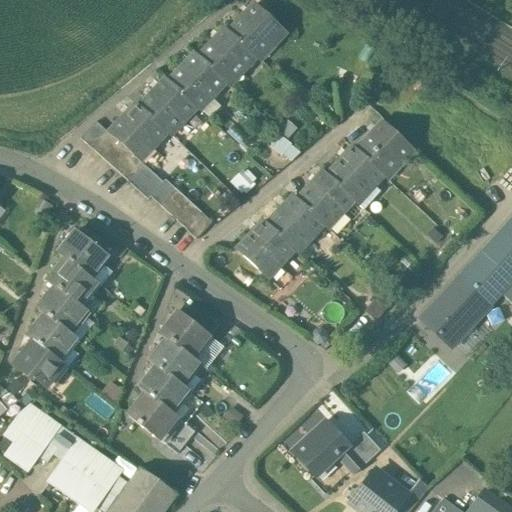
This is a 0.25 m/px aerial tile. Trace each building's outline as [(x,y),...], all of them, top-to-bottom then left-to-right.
[(286,35),(252,4),(227,33),(256,59),(260,63),(286,35)] [(227,33),(224,30),(198,58),(223,82),(238,65),(245,71),(256,59),(227,33)] [(168,83),(193,106),(194,106),(197,108),(196,109),(200,113),(226,85),(223,82),(198,58),(194,55),(168,83)] [(165,80),(138,108),(164,131),(179,115),(185,121),(196,109),(197,108),(194,106),(193,106),(168,83),(165,80)] [(138,108),(134,104),(107,133),(115,141),(124,149),(134,158),(141,164),(167,135),(164,131),(138,108)] [(95,123),(80,139),(90,148),(105,132),(95,123)] [(382,123),(356,151),(382,175),(398,158),(404,164),(414,153),(382,123)] [(105,132),(90,148),(100,157),(115,141),(107,133),(105,132)] [(262,152),(279,169),(298,151),(282,133),(262,152)] [(115,141),(100,157),(109,165),(124,149),(115,141)] [(352,147),(325,176),(355,203),(359,206),(385,177),(382,175),(356,151),(352,147)] [(124,149),(109,165),(119,174),(134,158),(124,149)] [(134,158),(119,174),(128,182),(143,166),(141,164),(134,158)] [(143,166),(128,182),(138,191),(153,175),(143,166)] [(240,193),(257,182),(248,168),(231,179),(240,193)] [(325,176),(322,172),(296,200),(325,227),(329,231),(355,203),(325,176)] [(153,175),(138,191),(147,199),(162,183),(153,175)] [(162,183),(147,199),(149,201),(150,199),(158,207),(175,189),(165,180),(162,183)] [(175,189),(158,207),(168,215),(184,198),(175,189)] [(292,196),(265,224),(295,252),(299,255),(325,227),(296,200),(292,196)] [(184,198),(168,215),(177,224),(194,207),(184,198)] [(194,207),(177,224),(188,233),(203,215),(194,207)] [(203,215),(188,233),(197,241),(212,224),(203,215)] [(511,221),(461,277),(490,305),(511,281),(511,221)] [(265,224),(263,222),(236,251),(262,275),(278,257),(284,263),(295,252),(265,224)] [(106,257),(76,232),(58,255),(65,261),(89,279),(89,278),(106,257)] [(89,279),(65,261),(47,282),(55,288),(78,306),(79,306),(96,284),(89,278),(89,279)] [(490,305),(461,277),(422,319),(451,347),(490,305)] [(78,306),(55,288),(37,310),(44,315),(68,333),(85,311),(79,306),(78,306)] [(385,290),(365,312),(376,321),(395,300),(385,290)] [(179,313),(161,336),(167,341),(167,340),(192,359),(210,337),(179,313)] [(68,333),(44,315),(27,337),(34,343),(35,342),(59,361),(76,339),(68,333)] [(210,337),(192,359),(198,364),(205,370),(224,348),(210,337)] [(192,359),(167,340),(167,341),(150,363),(156,368),(157,367),(181,386),(198,364),(192,359)] [(59,361),(35,342),(34,343),(15,367),(32,380),(33,378),(46,388),(64,366),(59,361)] [(181,386),(157,367),(156,368),(139,389),(145,394),(146,394),(170,413),(170,412),(188,391),(181,386)] [(188,391),(170,412),(178,418),(178,419),(195,432),(196,431),(187,424),(203,404),(188,391)] [(170,413),(146,394),(145,394),(128,417),(159,442),(160,441),(178,419),(178,418),(170,412),(170,413)] [(58,428),(29,408),(20,415),(6,435),(16,442),(7,455),(28,470),(37,458),(48,442),(58,428)] [(178,419),(160,441),(178,454),(195,432),(178,419)] [(325,422),(293,452),(303,463),(302,464),(314,478),(337,457),(348,447),(325,422)] [(68,435),(58,428),(48,442),(58,449),(68,435)] [(348,447),(337,457),(354,476),(380,451),(363,433),(348,447)] [(58,449),(54,454),(64,461),(77,442),(79,443),(79,441),(69,434),(68,435),(58,449)] [(48,442),(37,458),(46,465),(54,454),(58,449),(48,442)] [(79,443),(77,442),(64,461),(49,481),(71,496),(99,457),(79,443)] [(99,457),(71,496),(92,511),(94,508),(106,492),(116,478),(120,472),(99,457)] [(140,470),(109,511),(164,511),(176,496),(140,470)] [(406,496),(375,472),(372,476),(372,475),(350,504),(360,511),(394,511),(407,496),(406,496)] [(116,478),(106,492),(116,498),(126,485),(116,478)] [(480,496),(502,511),(511,511),(511,509),(484,490),(480,496)] [(407,496),(394,511),(409,511),(420,498),(410,491),(406,496),(407,496)] [(106,492),(94,508),(100,511),(106,511),(116,498),(106,492)] [(502,511),(480,496),(468,511),(502,511)] [(458,511),(443,500),(434,511),(458,511)]
